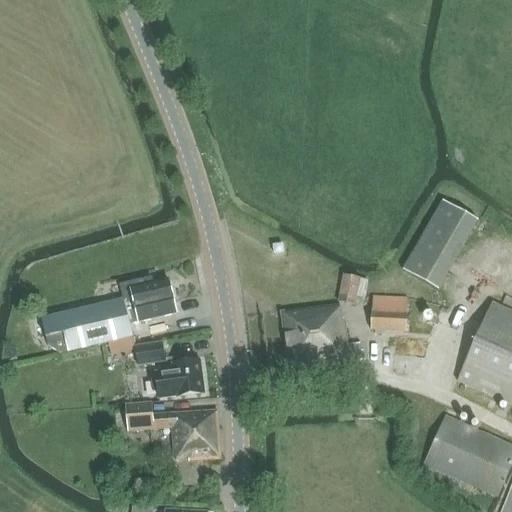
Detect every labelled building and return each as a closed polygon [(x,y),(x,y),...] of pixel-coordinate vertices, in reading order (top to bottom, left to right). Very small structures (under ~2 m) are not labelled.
[(403,272),(439,293),(479,223),(443,202),(403,272)] [(274,256),(284,255),(283,246),(273,247),(274,256)] [(368,282),(343,277),(338,304),(355,307),(357,298),(365,300),(368,282)] [(41,320),(42,321),(33,321),(37,339),(46,337),(48,347),(61,355),(68,353),(68,355),(122,341),(124,348),(135,346),(130,326),(159,319),(160,321),(177,316),(175,305),(176,305),(169,280),(153,284),(152,279),(120,287),(123,300),(41,320)] [(373,298),(371,332),(406,334),(408,299),(373,298)] [(511,313),(492,305),(457,382),(511,406),(511,313)] [(281,314),(287,363),(288,371),(349,363),(362,361),(360,345),(347,346),(344,321),(343,321),(341,310),(340,307),(334,306),(281,314)] [(403,355),(424,356),(424,338),(404,337),(403,355)] [(163,344),(135,349),(138,367),(167,363),(163,344)] [(156,373),(159,401),(176,399),(176,401),(204,396),(200,362),(173,366),(173,371),(156,373)] [(151,405),(125,408),(128,434),(171,430),(174,461),(176,463),(188,461),(188,463),(221,460),(217,413),(152,417),(151,405)] [(511,449),(445,419),(425,464),(497,498),(511,466),(511,449)]
